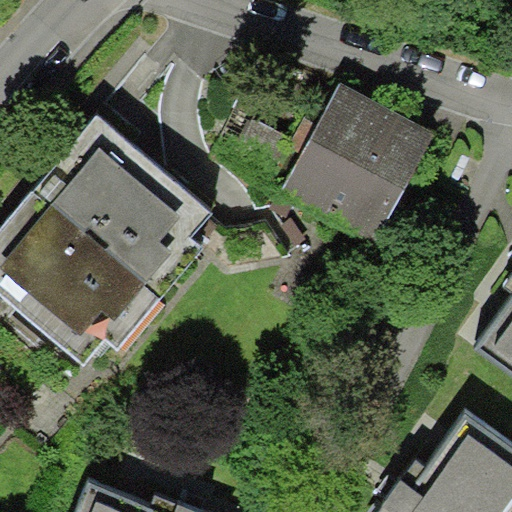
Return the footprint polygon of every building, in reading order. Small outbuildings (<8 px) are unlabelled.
[(429,140),(329,93),(276,208),(376,254),(429,140)] [(206,214),(86,111),(0,210),(0,328),(63,383),(99,342),(111,352),(189,262),(175,250),(206,214)] [(511,290),(471,352),(511,378),(511,290)] [(511,511),(511,454),(451,416),(386,511),(511,511)] [(165,511),(150,511),(82,484),(70,511),(183,511),(168,506),(165,511)]
